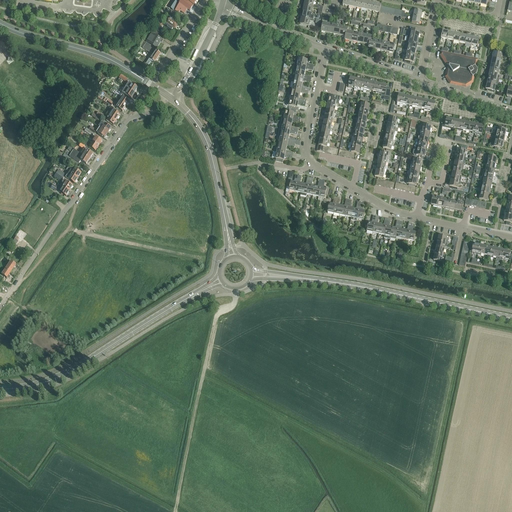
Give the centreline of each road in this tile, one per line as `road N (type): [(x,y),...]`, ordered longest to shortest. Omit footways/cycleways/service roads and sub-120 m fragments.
road 1 (residential): [(14,287),(129,118),(154,112),(168,97)]
road 2 (track): [(176,507),(215,317),(234,304),(235,289)]
road 3 (primary): [(0,389),(62,376),(195,294)]
road 4 (primary): [(511,318),(296,278)]
road 5 (tertiary): [(168,97),(98,55),(0,24)]
road 6 (tertiary): [(228,240),(208,147),(176,104)]
